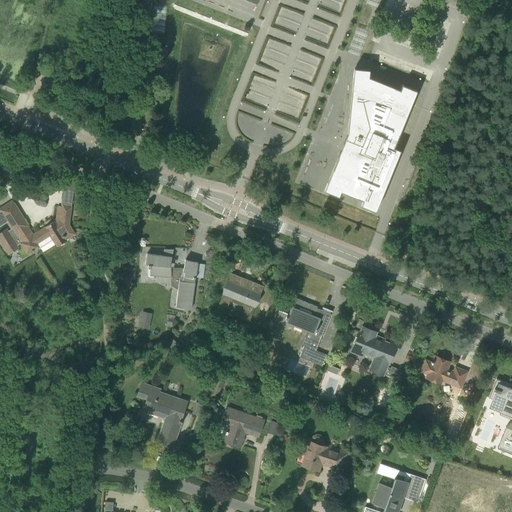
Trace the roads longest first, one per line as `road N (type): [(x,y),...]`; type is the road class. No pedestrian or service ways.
road 1 (residential): [(99,153),(95,176),(511,341)]
road 2 (tertiary): [(511,321),(99,153)]
road 3 (residential): [(275,511),(192,482),(86,463)]
road 4 (track): [(92,341),(71,392),(68,459)]
